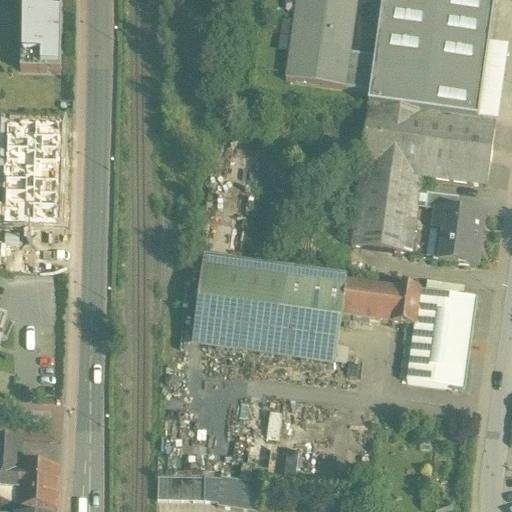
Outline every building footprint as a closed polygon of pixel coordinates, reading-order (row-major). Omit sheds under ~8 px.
[(55,0),(15,0),(15,66),(55,67),(55,0)] [(297,0),(286,83),(346,91),(351,56),(357,0),(297,0)] [(494,0),(383,0),(376,60),(351,56),(346,91),(371,95),(369,108),(478,123),(494,0)] [(478,123),(369,108),(361,172),(363,172),(352,249),(411,257),(422,180),(488,189),(496,126),(478,123)] [(458,201),(427,197),(425,211),(438,213),(457,215),(458,201)] [(457,215),(438,213),(436,231),(441,232),(437,265),(476,270),(484,218),(457,215)] [(347,280),(204,261),(192,352),(335,370),(342,319),(346,285),(347,280)] [(397,292),(346,285),(342,319),(392,325),(397,292)] [(421,294),(397,290),(397,292),(392,325),(392,327),(415,331),(416,331),(421,295),(421,294)] [(473,302),(421,295),(416,331),(415,331),(408,386),(460,393),(473,302)] [(22,444),(0,442),(0,472),(20,474),(20,470),(22,444)] [(252,471),(242,469),(241,484),(251,485),(252,471)] [(20,470),(20,474),(0,472),(0,490),(19,492),(18,508),(21,511),(57,511),(60,472),(20,470)] [(206,483),(159,482),(158,505),(206,506),(206,483)]
